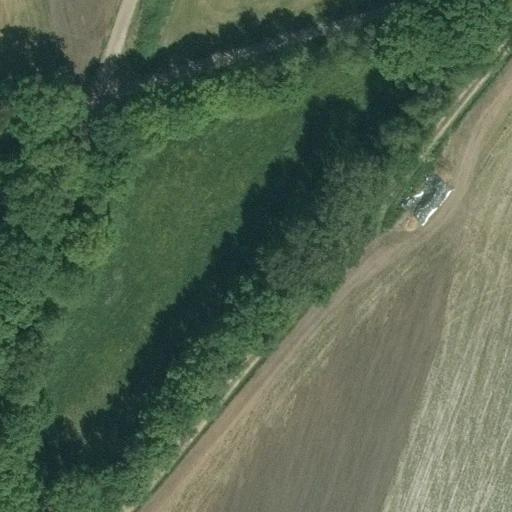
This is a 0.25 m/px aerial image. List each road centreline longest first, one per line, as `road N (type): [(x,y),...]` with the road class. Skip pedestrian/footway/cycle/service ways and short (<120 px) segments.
road 1 (track): [(114,511),(511,40)]
road 2 (track): [(427,0),(0,136)]
road 3 (track): [(0,348),(132,0)]
